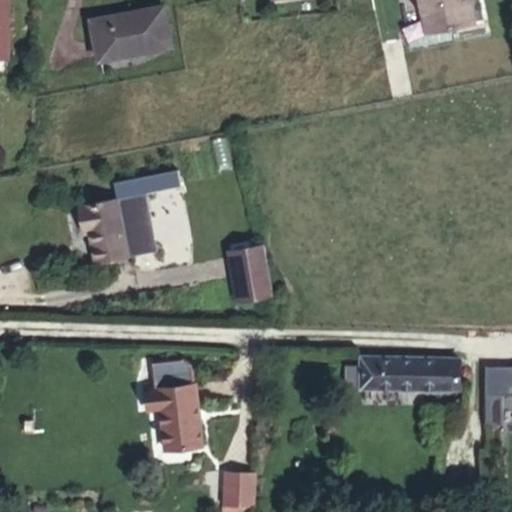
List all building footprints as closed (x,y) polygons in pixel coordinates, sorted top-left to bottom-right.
[(420,0),(427,31),(450,27),(474,22),(469,0),(420,0)] [(92,20),(99,60),(172,47),(164,6),(92,20)] [(452,39),(450,27),(427,31),(407,35),(410,47),(452,39)] [(91,232),(96,262),(158,250),(147,192),(80,206),(85,233),(91,232)] [(80,234),(85,233),(80,206),(74,207),(80,234)] [(239,300),(274,294),(265,245),(231,251),(239,300)] [(459,389),(460,358),(361,356),(361,366),(347,366),(347,383),(361,384),(360,387),(459,389)] [(184,357),(155,359),(156,385),(151,385),(152,406),(164,405),(166,449),(203,445),(196,384),(194,384),(192,364),(184,357)] [(256,473),(226,472),(226,504),(255,505),(256,473)]
